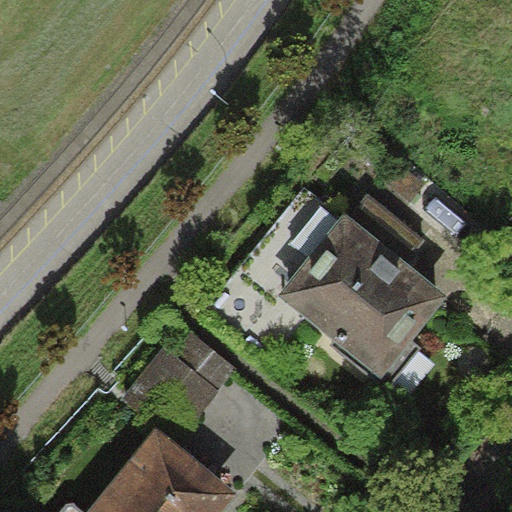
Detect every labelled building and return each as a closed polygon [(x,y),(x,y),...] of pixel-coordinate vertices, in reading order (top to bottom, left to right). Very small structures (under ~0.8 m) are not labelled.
[(368,191),(349,214),(405,260),(424,237),(368,191)] [(349,214),(346,212),(278,294),(333,339),(330,343),(387,389),(422,346),(413,339),(448,295),(405,260),(349,214)] [(511,235),(485,266),(511,289),(511,235)] [(165,347),(121,401),(176,445),(237,368),(191,332),(174,354),(165,347)] [(224,511),(238,496),(156,429),(87,511),(82,511),(71,502),(62,511),(224,511)]
